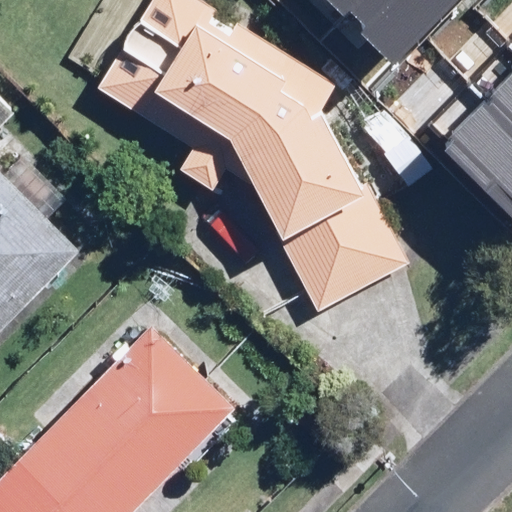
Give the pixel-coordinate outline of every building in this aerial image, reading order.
[(411,260),(377,201),(431,171),(410,134),(357,164),(323,105),(341,80),(226,0),(158,0),(102,81),(196,146),(181,168),(213,191),(228,168),(259,187),(324,309),(411,260)] [(377,0),(324,0),(352,27),(377,0)] [(454,0),(377,0),(352,27),(392,65),(454,0)] [(511,74),(484,103),(511,128),(511,74)] [(0,126),(16,111),(0,95),(0,126)] [(511,128),(484,103),(446,142),(511,205),(511,128)] [(0,322),(82,239),(0,158),(0,322)] [(0,511),(129,511),(242,401),(156,316),(0,470),(0,511)]
